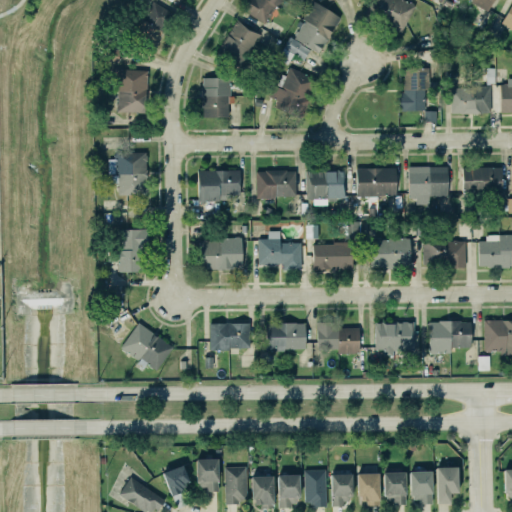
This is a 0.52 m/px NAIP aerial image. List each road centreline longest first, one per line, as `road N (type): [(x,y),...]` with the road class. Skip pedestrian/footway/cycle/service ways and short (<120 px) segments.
road 1 (secondary): [(76,428),(511,422)]
road 2 (secondary): [(481,390),(78,393)]
road 3 (residential): [(511,292),(174,296)]
road 4 (residential): [(176,141),(511,137)]
road 5 (residential): [(174,296),(179,77),(219,0)]
road 6 (residential): [(481,390),(481,511)]
